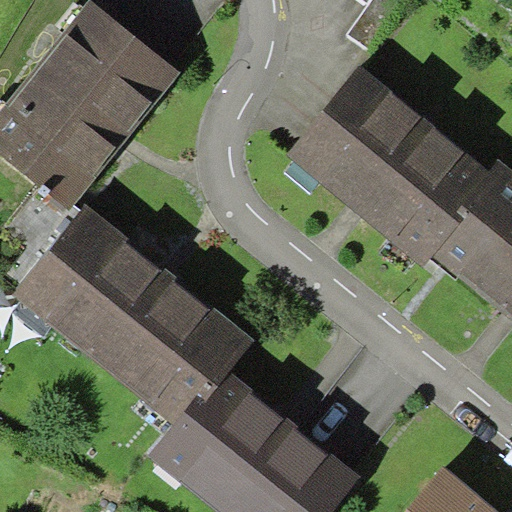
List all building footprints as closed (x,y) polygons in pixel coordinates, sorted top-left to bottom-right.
[(182,72),(91,0),(89,0),(0,111),(0,153),(71,210),(182,72)] [(423,267),(433,256),(464,217),(456,211),(489,170),(359,65),(285,156),(423,267)] [(511,319),(511,170),(498,159),(489,170),(456,211),(464,217),(433,256),(511,319)] [(256,341),(88,204),(14,294),(174,424),(199,393),(208,400),(231,372),(256,341)] [(219,511),(332,511),(360,477),(231,372),(208,400),(199,393),(174,424),(149,454),(219,511)] [(498,511),(443,465),(403,511),(498,511)]
